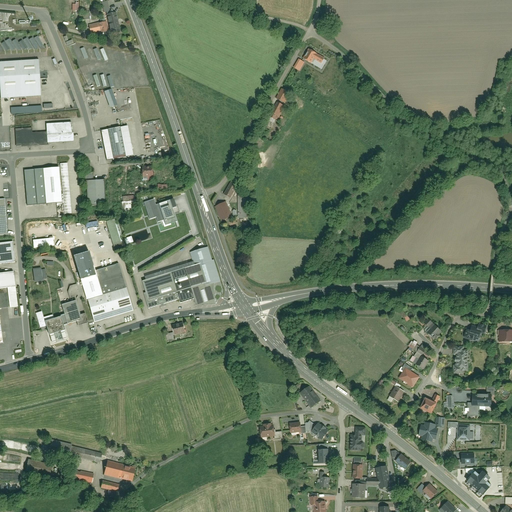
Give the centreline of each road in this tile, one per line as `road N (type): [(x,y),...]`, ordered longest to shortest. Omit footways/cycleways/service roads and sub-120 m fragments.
road 1 (residential): [(11,156),(79,151),(89,135),(45,15),(0,5)]
road 2 (residential): [(310,32),(398,116),(511,174)]
road 3 (primary): [(276,300),(380,286),(511,288)]
road 4 (residential): [(340,420),(300,412),(254,417),(129,488)]
road 5 (secondary): [(30,361),(149,320),(248,308)]
road 6 (primary): [(200,196),(129,0)]
road 7 (residential): [(30,361),(11,156)]
road 8 (residential): [(200,196),(229,174),(310,32)]
road 9 (residential): [(390,435),(457,320)]
road 10 (primary): [(248,308),(226,273),(200,196)]
